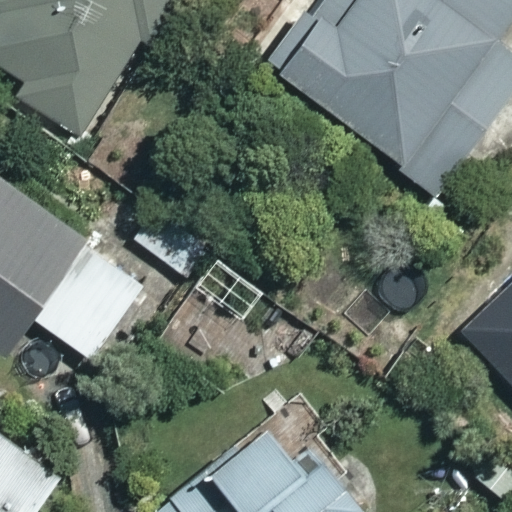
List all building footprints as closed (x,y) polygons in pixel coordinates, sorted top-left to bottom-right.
[(21,110),(86,146),(168,0),(3,0),(2,4),(18,13),(0,43),(0,63),(36,84),(21,110)] [(511,0),(330,0),(273,80),(434,195),(511,85),(511,0)] [(0,174),(0,352),(11,361),(95,238),(0,174)] [(511,291),(464,336),(511,386),(511,291)] [(172,511),(335,511),(274,433),(172,511)] [(0,458),(0,511),(51,511),(59,501),(0,458)]
